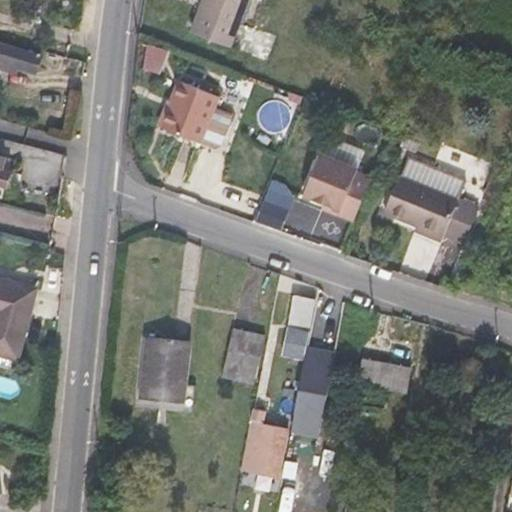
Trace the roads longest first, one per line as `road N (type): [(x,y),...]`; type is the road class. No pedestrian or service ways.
road 1 (residential): [(99,180),(331,273),(511,324)]
road 2 (tertiary): [(67,511),(99,180)]
road 3 (tertiary): [(99,180),(119,0)]
